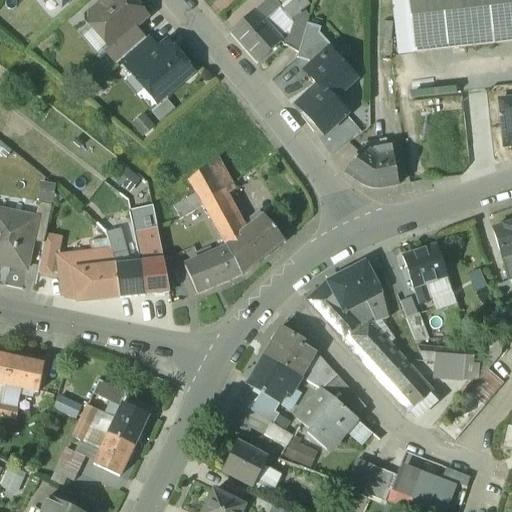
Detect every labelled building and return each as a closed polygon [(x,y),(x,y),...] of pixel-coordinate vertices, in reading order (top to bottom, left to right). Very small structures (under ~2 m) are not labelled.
[(129,0),(105,0),(92,12),(88,12),(84,16),(83,22),(88,28),(92,28),(109,48),(111,50),(134,30),(146,19),(135,6),(133,8),(127,2),(129,0)] [(266,0),(254,11),(263,21),(278,8),(292,24),(303,11),(307,5),(303,0),(266,0)] [(391,0),(398,57),(413,55),(406,0),(391,0)] [(511,0),(406,0),(413,55),(511,44),(511,0)] [(278,8),(263,21),(281,42),(280,43),(284,47),(292,24),(278,8)] [(263,21),(254,11),(230,33),(257,64),(280,43),(281,42),(263,21)] [(303,11),(292,24),(284,47),(285,46),(298,54),(307,24),(308,19),(303,11)] [(320,28),(307,24),(298,54),(296,58),(309,62),(308,62),(311,66),(328,50),(329,52),(332,48),(319,34),(320,28)] [(134,30),(111,50),(109,48),(105,51),(116,64),(120,62),(143,41),(134,30)] [(143,41),(120,62),(132,76),(136,72),(157,51),(147,38),(143,41)] [(167,43),(157,51),(136,72),(132,76),(156,105),(193,74),(167,43)] [(329,52),(328,50),(311,66),(304,72),(318,86),(333,101),(355,80),(329,52)] [(333,101),(318,86),(296,106),(324,135),(346,115),(333,101)] [(511,99),(498,101),(503,147),(511,145),(511,99)] [(391,151),(370,155),(360,149),(344,174),(360,185),(369,189),(381,189),(398,186),(392,151),(391,151)] [(214,162),(187,181),(196,194),(203,205),(205,210),(224,245),(239,237),(238,235),(241,233),(223,199),(234,192),(230,186),(214,162)] [(196,194),(172,209),(179,220),(198,208),(203,205),(196,194)] [(51,206),(38,204),(35,219),(36,219),(32,242),(43,245),(45,238),(51,206)] [(35,219),(0,211),(0,265),(26,271),(32,242),(36,219),(35,219)] [(241,233),(238,235),(239,237),(224,245),(225,249),(240,277),(242,275),(284,243),(263,216),(241,233)] [(112,218),(97,225),(106,233),(116,231),(112,218)] [(511,223),(492,230),(496,243),(499,251),(501,260),(511,256),(511,223)] [(155,229),(144,231),(149,255),(154,258),(155,263),(162,261),(155,229)] [(116,231),(106,233),(108,240),(109,244),(112,258),(123,255),(118,237),(116,231)] [(43,245),(38,272),(52,275),(60,274),(58,258),(60,258),(59,252),(56,251),(58,240),(45,238),(43,245)] [(60,258),(58,258),(60,274),(63,296),(78,301),(119,296),(114,269),(112,258),(109,244),(60,258)] [(435,246),(402,258),(410,280),(413,290),(426,285),(446,279),(435,246)] [(198,260),(184,266),(196,296),(229,282),(240,277),(225,249),(212,254),(198,260)] [(211,250),(196,256),(198,260),(212,254),(211,250)] [(123,255),(112,258),(114,269),(127,267),(123,255)] [(511,256),(501,260),(508,282),(509,282),(511,280),(511,256)] [(155,263),(141,264),(142,266),(144,296),(169,293),(162,261),(155,263)] [(365,262),(325,282),(341,311),(342,311),(352,306),(365,299),(381,291),(365,262)] [(127,267),(114,269),(119,296),(120,298),(144,296),(142,266),(127,267)] [(406,271),(401,272),(404,282),(410,280),(406,271)] [(446,279),(426,285),(431,301),(451,294),(446,279)] [(341,311),(325,282),(306,300),(343,341),(350,335),(358,328),(356,326),(342,311),(341,311)] [(508,282),(497,286),(504,305),(511,302),(511,290),(509,282),(508,282)] [(426,285),(413,290),(419,305),(431,301),(426,285)] [(381,291),(365,299),(376,322),(388,319),(381,291)] [(352,306),(342,311),(346,316),(354,311),(352,306)] [(419,315),(405,320),(414,341),(428,340),(419,315)] [(367,319),(356,326),(358,328),(350,335),(352,337),(359,332),(371,324),(367,319)] [(371,324),(359,332),(362,337),(356,342),(408,400),(409,398),(411,400),(412,400),(417,405),(429,395),(430,393),(377,336),(379,335),(372,325),(371,324)] [(303,342),(280,328),(264,356),(300,378),(315,354),(301,345),(303,342)] [(359,332),(352,337),(355,342),(356,342),(362,337),(359,332)] [(352,337),(350,335),(343,341),(408,413),(410,412),(417,405),(412,400),(411,400),(409,398),(408,400),(356,342),(355,342),(352,337)] [(435,348),(419,347),(418,358),(434,359),(435,348)] [(464,350),(435,348),(434,359),(433,377),(462,379),(463,365),(464,350)] [(472,351),(464,350),(463,365),(471,366),(472,351)] [(335,377),(315,354),(300,378),(321,391),(321,390),(335,377)] [(11,358),(0,356),(0,385),(5,386),(11,358)] [(300,378),(264,356),(246,386),(279,405),(285,395),(289,397),(300,378)] [(43,365),(11,358),(5,386),(21,390),(37,393),(43,365)] [(489,370),(469,394),(484,406),(503,382),(489,370)] [(364,408),(335,377),(321,390),(354,419),(364,408)] [(131,396),(98,381),(93,393),(110,401),(121,407),(122,405),(126,407),(131,396)] [(21,390),(5,386),(1,406),(17,410),(21,390)] [(85,401),(61,389),(52,408),(76,419),(85,401)] [(354,419),(321,390),(321,391),(296,420),(309,431),(306,434),(326,451),(354,419)] [(469,394),(469,393),(440,427),(456,440),(484,406),(469,394)] [(40,406),(50,409),(54,397),(44,394),(40,406)] [(417,405),(410,412),(415,417),(418,419),(436,403),(429,395),(417,405)] [(122,405),(121,407),(110,401),(103,414),(115,420),(107,435),(133,447),(148,417),(126,407),(122,405)] [(17,410),(1,406),(0,409),(0,417),(15,421),(17,410)] [(96,411),(86,406),(79,421),(89,427),(96,411)] [(103,414),(96,411),(89,427),(107,435),(115,420),(103,414)] [(89,427),(79,421),(71,437),(80,442),(82,443),(89,427)] [(292,437),(270,424),(263,437),(285,448),(292,437)] [(107,435),(89,427),(82,443),(80,442),(74,454),(83,458),(94,463),(107,435)] [(511,433),(506,433),(503,448),(511,449),(511,433)] [(133,447),(107,435),(94,463),(93,466),(119,478),(133,447)] [(268,457),(238,443),(223,474),(253,488),(255,483),(262,468),(268,457)] [(74,454),(66,450),(60,462),(79,471),(84,460),(83,459),(83,458),(74,454)] [(447,511),(457,483),(466,487),(470,477),(409,455),(395,492),(447,511)] [(79,471),(60,462),(54,474),(73,483),(79,471)] [(395,477),(371,467),(360,493),(384,503),(395,477)] [(278,475),(262,468),(255,483),(271,491),(278,475)] [(23,481),(8,474),(2,487),(17,494),(23,481)] [(241,511),(243,507),(213,492),(203,511),(241,511)] [(272,511),(274,508),(253,497),(246,511),(249,511),(272,511)] [(74,511),(48,499),(41,511),(74,511)]
